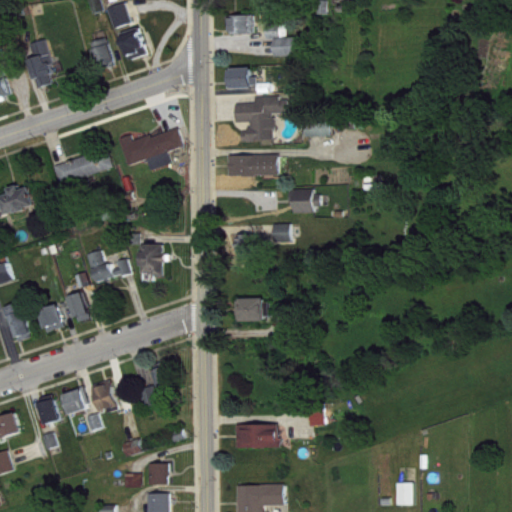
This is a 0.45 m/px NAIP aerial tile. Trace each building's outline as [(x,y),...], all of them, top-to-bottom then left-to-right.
[(106,9),(103,0),(91,0),(96,12),(103,10),(106,9)] [(98,7),(101,21),(110,19),(107,5),(98,7)] [(139,31),(132,11),(115,17),(122,37),(139,31)] [(261,41),(261,23),(237,24),(238,42),(261,41)] [(272,46),(292,46),(292,33),(273,32),(272,46)] [(156,63),(147,35),(128,41),(137,69),(156,63)] [(109,37),(118,64),(101,70),(94,50),(97,49),(94,42),(109,37)] [(307,45),(282,47),(282,65),(308,64),(307,45)] [(49,96),(61,92),(58,83),(60,83),(55,63),(58,62),(54,47),(37,52),(49,96)] [(235,97),(259,96),(259,76),(234,77),(235,97)] [(242,112),(243,131),(256,130),(256,139),(249,140),(249,150),(281,148),(280,122),(295,121),(294,105),(262,106),(262,111),(242,112)] [(339,144),(339,128),(313,129),(314,145),(339,144)] [(158,178),(179,172),(175,160),(191,155),(185,136),(140,150),(138,143),(127,147),(135,173),(155,167),(158,178)] [(61,174),(68,194),(121,177),(115,156),(61,174)] [(237,164),(237,185),(288,183),(287,163),(237,164)] [(15,223),(44,215),(39,195),(29,198),(28,193),(17,196),(18,202),(9,205),(15,223)] [(299,222),(322,221),(322,215),(328,214),(328,199),(298,199),(299,222)] [(0,228),(14,223),(9,210),(0,213),(0,228)] [(281,251),(299,251),(298,232),(281,232),(281,251)] [(243,263),(263,262),(262,242),(237,243),(238,255),(243,255),(243,263)] [(172,283),(172,252),(149,252),(150,283),(172,283)] [(119,271),(114,273),(109,258),(95,262),(104,291),(123,285),(119,271)] [(125,275),(121,276),(124,286),(139,281),(135,267),(124,270),(125,275)] [(21,288),(16,270),(0,275),(0,276),(5,293),(21,288)] [(238,300),(243,300),(243,299),(268,298),(268,302),(271,302),(271,316),(268,316),(268,321),(243,321),(243,318),(238,319),(238,300)] [(99,327),(92,301),(78,304),(84,331),(99,327)] [(44,306),(45,309),(42,310),(49,329),(50,329),(51,331),(68,326),(61,304),(59,305),(58,302),(44,306)] [(13,316),(25,351),(41,345),(29,310),(13,316)] [(55,341),(74,335),(66,312),(47,319),(55,341)] [(291,318),(307,317),(308,349),(292,349),(291,318)] [(161,376),(169,400),(186,394),(178,370),(161,376)] [(107,419),(126,415),(121,389),(102,392),(107,419)] [(145,397),(150,416),(167,412),(163,393),(145,397)] [(72,402),(79,423),(97,417),(90,396),(72,402)] [(47,406),(53,433),(69,430),(63,403),(47,406)] [(21,408),(26,427),(2,435),(0,428),(0,418),(6,416),(5,413),(21,408)] [(333,433),(332,418),(317,419),(318,434),(333,433)] [(0,429),(0,433),(6,449),(31,440),(23,421),(0,429)] [(99,440),(111,436),(107,422),(95,425),(99,440)] [(245,433),(245,456),(287,455),(287,432),(245,433)] [(56,458),(66,454),(61,440),(51,444),(56,458)] [(0,466),(0,450),(12,446),(16,457),(19,466),(2,472),(0,466)] [(152,460),(148,447),(132,451),(136,465),(152,460)] [(0,464),(4,484),(22,480),(17,459),(0,463),(0,464)] [(177,472),(157,472),(157,493),(177,493),(177,472)] [(133,496),(150,495),(150,482),(133,482),(133,496)] [(422,511),(421,491),(405,491),(405,511),(422,511)] [(246,494),(246,511),(292,511),(292,493),(246,494)] [(177,511),(177,501),(156,502),(156,511),(177,511)]
